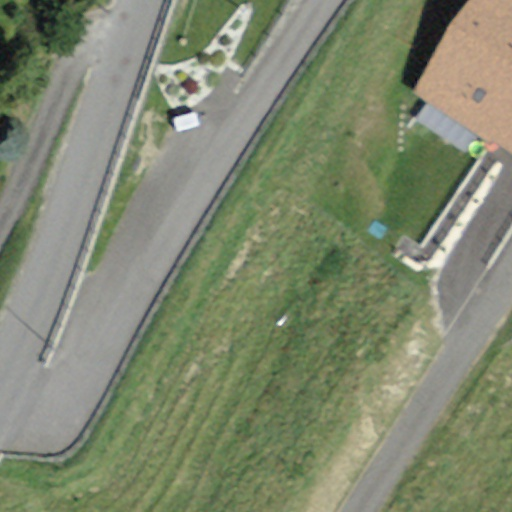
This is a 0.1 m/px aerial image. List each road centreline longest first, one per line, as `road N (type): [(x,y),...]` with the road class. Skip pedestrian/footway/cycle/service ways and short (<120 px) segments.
road 1 (residential): [(319,0),(134,267),(61,404),(40,424),(0,425)]
road 2 (residential): [(123,56),(59,243),(0,374)]
road 3 (residential): [(356,511),(511,270)]
road 4 (residential): [(0,214),(78,60),(100,49),(123,56)]
